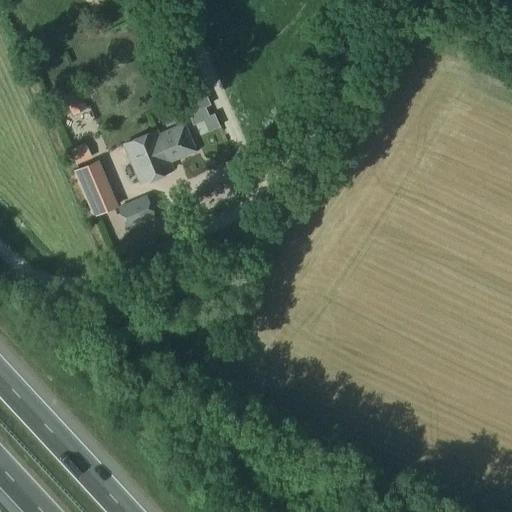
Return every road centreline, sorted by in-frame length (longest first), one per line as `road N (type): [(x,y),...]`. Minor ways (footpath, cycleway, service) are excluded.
road 1 (track): [(388,0),(223,211),(188,234),(116,256)]
road 2 (motorway): [(121,511),(0,380)]
road 3 (unclassified): [(116,256),(32,261),(0,232)]
